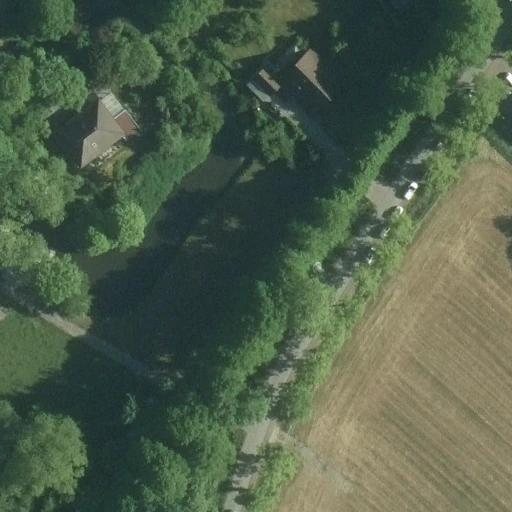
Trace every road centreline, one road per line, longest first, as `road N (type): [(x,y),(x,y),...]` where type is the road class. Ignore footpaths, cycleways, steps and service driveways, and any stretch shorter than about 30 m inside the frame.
road 1 (residential): [(235,511),(295,357),(511,16)]
road 2 (track): [(0,287),(172,395),(262,429)]
